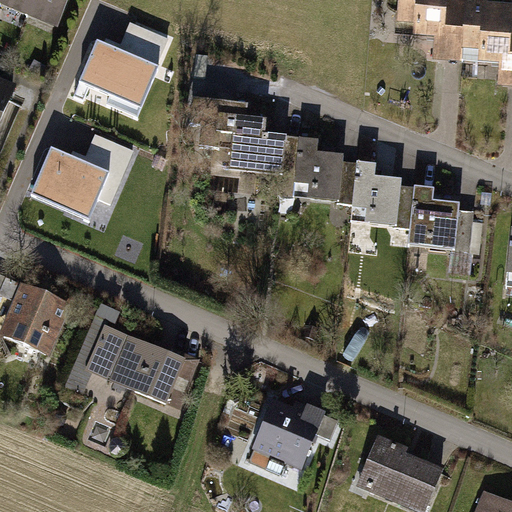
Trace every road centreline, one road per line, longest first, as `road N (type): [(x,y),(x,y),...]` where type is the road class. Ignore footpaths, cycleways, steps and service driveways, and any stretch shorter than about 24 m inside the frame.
road 1 (residential): [(511,453),(0,235)]
road 2 (residential): [(511,178),(301,88)]
road 3 (track): [(177,511),(233,334)]
